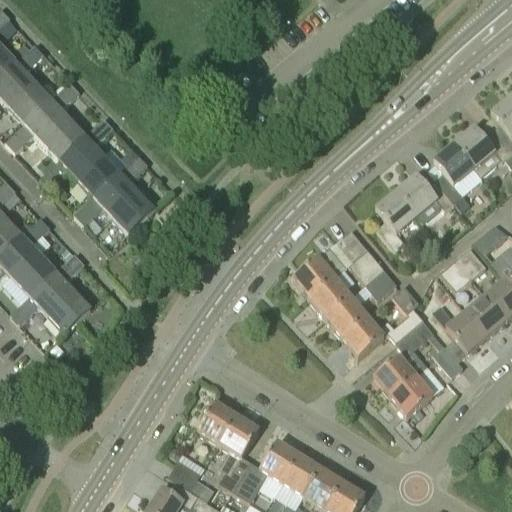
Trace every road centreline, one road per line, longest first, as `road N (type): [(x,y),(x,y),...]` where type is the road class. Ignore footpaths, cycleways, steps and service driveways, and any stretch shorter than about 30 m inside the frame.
road 1 (tertiary): [(190,343),(239,273),(323,181),(511,15)]
road 2 (residential): [(190,343),(416,488)]
road 3 (tertiary): [(84,511),(190,343)]
road 4 (residential): [(416,488),(441,444),(511,378)]
